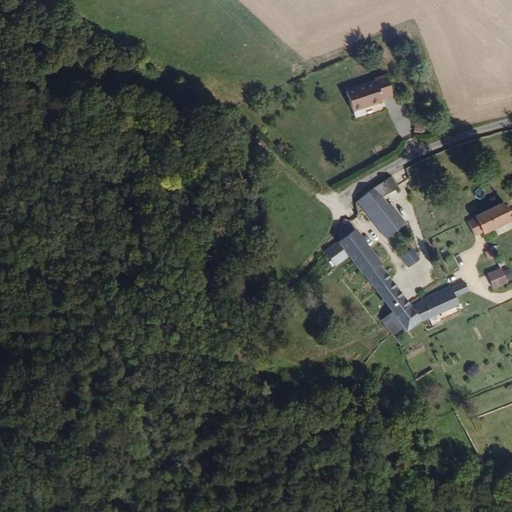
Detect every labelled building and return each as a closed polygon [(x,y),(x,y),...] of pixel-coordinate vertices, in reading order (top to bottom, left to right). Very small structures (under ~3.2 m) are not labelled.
[(386,108),(385,105),(396,100),(387,79),(374,85),(376,90),(349,100),(358,120),(386,108)] [(405,188),(396,174),(384,183),(392,196),(405,188)] [(403,226),(376,188),(369,193),(396,231),(403,226)] [(396,231),(369,193),(363,198),(368,206),(389,237),(396,231)] [(368,206),(363,198),(355,204),(359,211),(368,206)] [(485,235),(511,219),(511,210),(506,202),(472,221),(478,235),(484,232),(485,235)] [(341,230),(354,221),(348,213),(341,230)] [(381,252),(359,218),(354,221),(341,230),(331,237),(333,240),(342,253),(346,260),(354,272),(381,252)] [(318,247),(323,252),(329,262),(342,253),(333,240),(331,237),(318,247)] [(408,268),(418,258),(409,248),(398,257),(408,268)] [(496,255),(492,248),(486,251),(489,259),(496,255)] [(397,275),(381,252),(354,272),(360,280),(369,294),(397,275)] [(360,280),(354,272),(346,260),(341,263),(355,283),(360,280)] [(350,291),(324,264),(310,277),(335,304),(350,291)] [(495,281),(507,273),(503,266),(490,273),(495,281)] [(421,317),(459,295),(456,289),(467,283),(463,274),(416,304),(412,299),(385,318),(388,325),(391,329),(378,338),(385,351),(400,342),(397,337),(421,317)] [(412,299),(397,275),(369,294),(385,318),(412,299)] [(378,338),(391,329),(388,325),(375,333),(378,338)]
